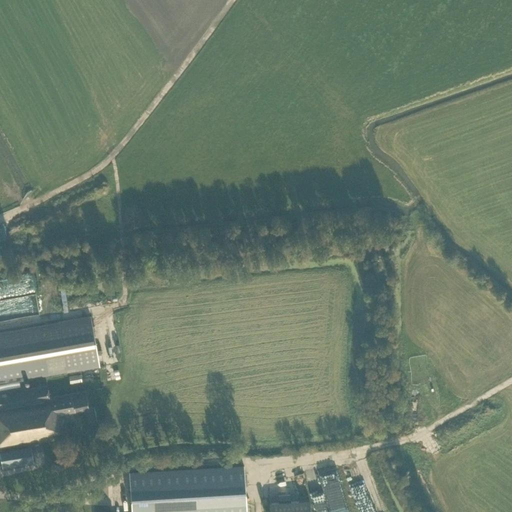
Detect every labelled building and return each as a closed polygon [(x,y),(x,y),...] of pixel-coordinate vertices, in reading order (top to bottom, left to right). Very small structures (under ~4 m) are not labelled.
[(8,318),(40,313),(37,291),(5,295),(8,318)] [(67,372),(99,366),(90,317),(0,333),(0,447),(64,436),(60,414),(88,409),(85,391),(49,398),(47,386),(25,389),(23,379),(67,372)] [(436,392),(466,397),(471,365),(440,361),(436,392)] [(0,457),(2,469),(22,465),(33,463),(31,448),(0,452),(0,457)] [(246,511),(244,466),(129,473),(131,511),(246,511)] [(269,511),(309,511),(309,500),(269,503),(269,511)]
